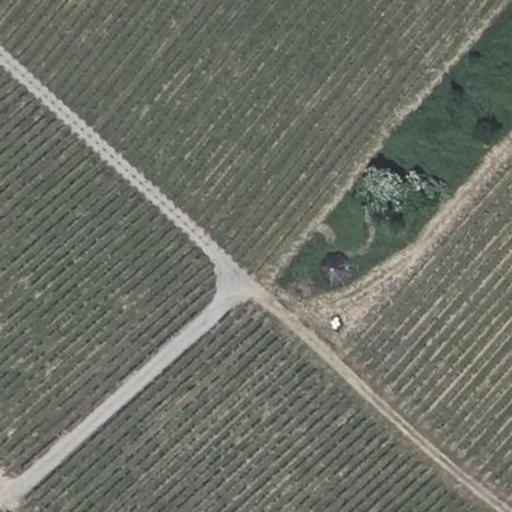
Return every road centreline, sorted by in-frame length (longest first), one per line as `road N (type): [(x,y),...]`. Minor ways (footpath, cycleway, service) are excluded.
road 1 (track): [(0,499),(225,312),(232,290),(218,247),(0,53)]
road 2 (track): [(231,279),(255,283),(511,499)]
